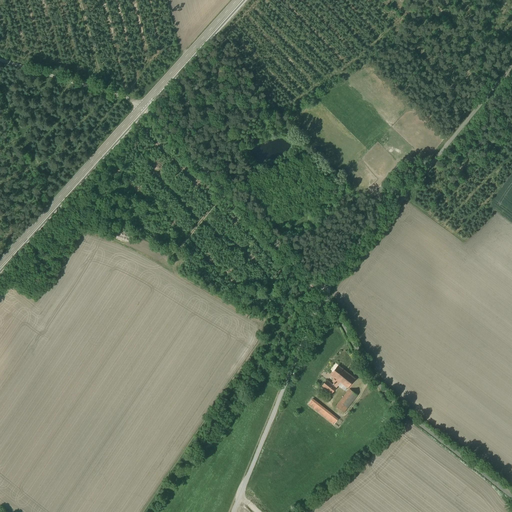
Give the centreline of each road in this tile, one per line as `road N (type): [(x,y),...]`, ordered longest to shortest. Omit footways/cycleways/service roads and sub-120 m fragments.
road 1 (unclassified): [(324,296),(511,67)]
road 2 (unclassified): [(324,296),(397,405),(511,498)]
road 3 (unclassified): [(324,296),(143,104)]
road 4 (unclassified): [(233,511),(324,296)]
road 5 (secondary): [(143,104),(0,262)]
road 6 (track): [(0,57),(143,104)]
road 7 (secondary): [(237,0),(143,104)]
